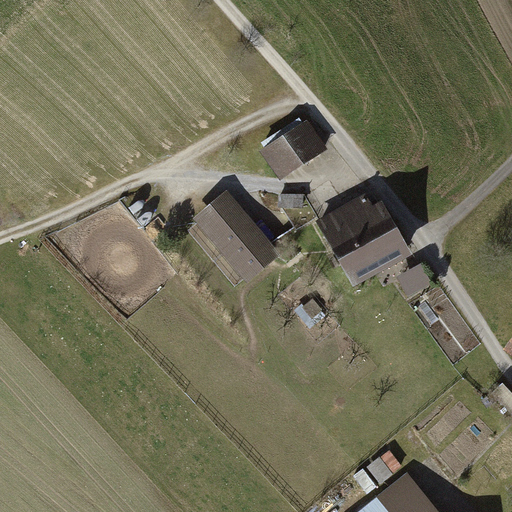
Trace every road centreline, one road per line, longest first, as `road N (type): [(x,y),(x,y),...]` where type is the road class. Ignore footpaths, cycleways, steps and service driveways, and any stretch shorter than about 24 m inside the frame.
road 1 (track): [(511,375),(423,243),(219,0)]
road 2 (track): [(306,98),(0,240)]
road 3 (residential): [(511,161),(423,243)]
